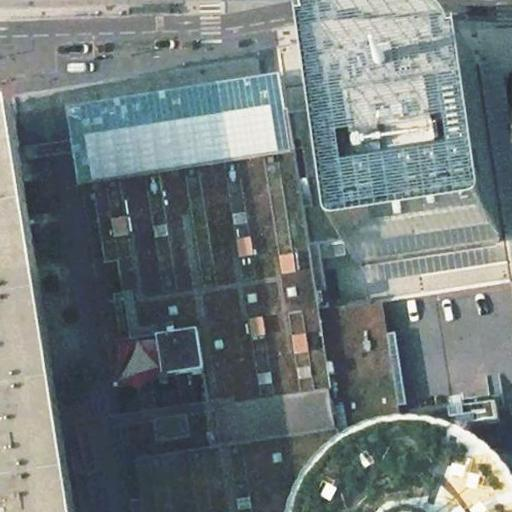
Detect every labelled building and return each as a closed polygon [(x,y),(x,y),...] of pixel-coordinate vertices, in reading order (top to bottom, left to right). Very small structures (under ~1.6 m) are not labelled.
[(330,88),(326,88),(335,146),(354,269),(423,258),(485,248),(489,246),(491,243),(492,239),(466,73),(461,74),(457,67),(452,62),(445,60),(439,59),(329,76),(330,88)] [(130,421),(144,511),(291,511),(295,501),(302,485),(311,470),(322,457),(335,446),(349,437),(365,429),(381,424),(390,423),(384,384),(378,346),(371,303),(320,311),(310,251),(339,247),(341,261),(342,263),(343,265),(345,267),(347,268),(350,269),(354,269),(335,146),(295,152),(289,112),(182,129),(87,143),(124,383),(138,381),(141,398),(144,419),(130,421)] [(6,119),(0,119),(0,456),(8,511),(67,511),(44,357),(6,119)] [(445,389),(422,392),(425,410),(419,411),(421,421),(425,422),(428,422),(442,420),(440,409),(448,407),(445,389)] [(405,421),(390,423),(381,424),(365,429),(349,437),(335,446),(322,457),(311,470),(302,485),(295,501),(291,511),(511,511),(511,475),(509,471),(500,461),(490,451),(479,442),(468,435),(455,429),(442,425),(428,422),(425,422),(421,421),(405,421)]
